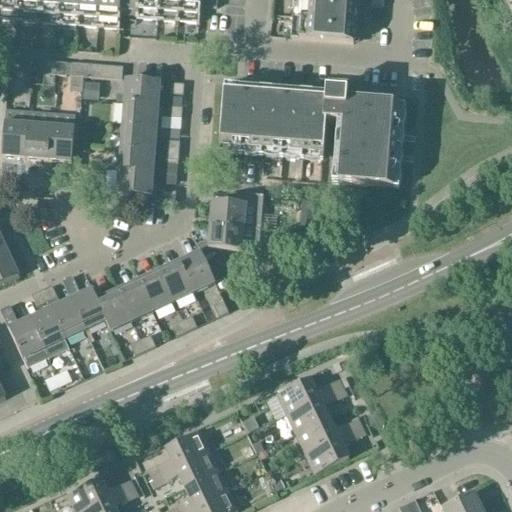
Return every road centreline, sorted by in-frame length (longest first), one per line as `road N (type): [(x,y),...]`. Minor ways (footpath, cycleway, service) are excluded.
road 1 (tertiary): [(97,410),(485,250)]
road 2 (residential): [(253,57),(396,70),(395,0)]
road 3 (unclassified): [(344,511),(470,453),(511,469)]
road 4 (residential): [(93,264),(186,225),(189,181)]
